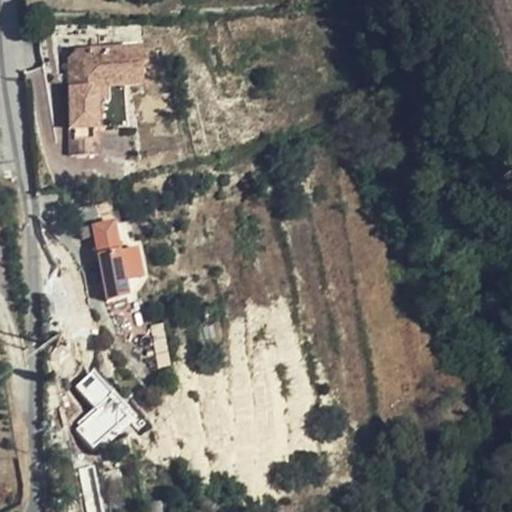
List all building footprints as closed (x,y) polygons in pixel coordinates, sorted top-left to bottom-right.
[(143,54),(96,60),(74,91),(82,148),(108,144),(104,105),(111,95),(149,90),(143,54)] [(74,91),(96,60),(83,62),(72,75),(74,91)] [(108,144),(82,148),(85,174),(111,169),(108,144)] [(109,206),(96,210),(99,225),(78,231),(82,243),(95,240),(108,302),(128,298),(109,206)] [(169,366),(164,346),(156,348),(160,369),(169,366)]
